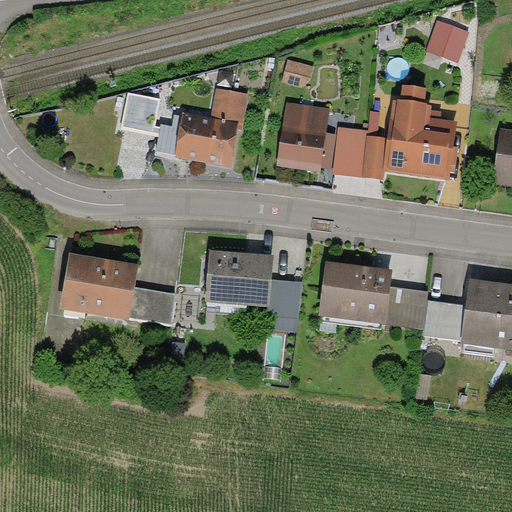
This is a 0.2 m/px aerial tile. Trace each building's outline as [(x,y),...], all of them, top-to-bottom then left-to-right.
[(176,118),(168,160),(230,171),(244,95),(206,88),(200,122),(176,118)] [(375,182),(376,172),(445,179),(451,125),(426,122),(429,91),(397,88),(393,118),(382,117),(380,139),(358,137),(354,180),(375,182)] [(293,107),(280,165),(321,174),(333,115),(293,107)] [(511,136),(503,136),(498,184),(511,185),(511,136)] [(211,261),(209,312),(278,315),(280,264),(211,261)] [(148,272),(70,266),(66,315),(145,321),(148,272)] [(330,274),(324,326),(428,337),(432,301),(402,298),(404,282),(330,274)] [(511,299),(474,295),(468,350),(511,355),(511,299)]
